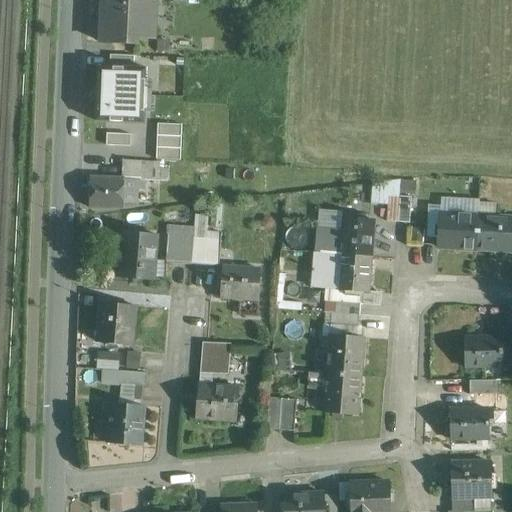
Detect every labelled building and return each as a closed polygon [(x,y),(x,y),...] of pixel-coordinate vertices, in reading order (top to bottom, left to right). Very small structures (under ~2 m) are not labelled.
[(123,0),(123,2),(103,1),(101,42),(137,44),(138,38),(154,38),(156,0),(146,0),(123,0)] [(110,66),(98,66),(96,121),(145,123),(147,67),(133,67),(134,55),(111,54),(110,66)] [(182,124),(157,123),(156,159),(180,160),(182,124)] [(134,144),(134,133),(105,133),(105,144),(134,144)] [(144,161),(123,160),(122,177),(124,178),(123,202),(136,202),(136,189),(145,189),(146,181),(168,181),(168,169),(159,169),(159,162),(144,161)] [(122,177),(91,176),(90,207),(123,208),(123,202),(124,178),(122,177)] [(384,185),(372,184),(371,204),(382,205),(384,185)] [(412,197),(401,197),(400,199),(398,222),(410,223),(412,197)] [(400,199),(389,198),(387,221),(398,222),(400,199)] [(479,216),(438,214),(436,247),(477,249),(479,216)] [(511,217),(479,216),(477,249),(511,251),(511,217)] [(374,221),(343,218),(342,232),(326,231),(325,253),(371,257),(374,221)] [(194,229),(168,227),(167,235),(168,235),(194,237),(194,229)] [(219,233),(204,232),(203,237),(202,265),(218,265),(219,233)] [(158,235),(123,233),(119,276),(154,279),(154,277),(165,278),(166,263),(166,261),(156,261),(158,235)] [(194,237),(168,235),(166,261),(166,263),(191,264),(194,237)] [(203,237),(194,237),(191,264),(202,265),(203,237)] [(371,257),(325,253),(317,253),(313,288),(326,289),(362,292),(368,293),(371,257)] [(260,272),(223,269),(221,300),(245,302),(246,298),(256,299),(256,304),(258,304),(260,272)] [(362,292),(326,289),(325,300),(337,301),(361,303),(362,292)] [(361,303),(337,301),(336,314),(360,316),(361,303)] [(134,305),(100,302),(97,342),(131,344),(134,305)] [(360,316),(336,314),(332,314),(331,326),(359,328),(360,316)] [(359,328),(331,326),(330,335),(358,338),(359,328)] [(358,338),(330,335),(327,373),(359,376),(361,360),(362,360),(364,338),(358,338)] [(502,336),(465,337),(466,367),(503,366),(502,339),(502,336)] [(511,339),(502,339),(503,366),(511,366),(511,339)] [(231,344),(203,342),(200,373),(229,374),(231,344)] [(100,350),(98,365),(120,367),(122,352),(100,350)] [(127,351),(127,367),(143,367),(143,351),(127,351)] [(113,383),(114,370),(106,370),(106,372),(98,372),(97,382),(113,383)] [(120,384),(143,386),(146,386),(147,373),(121,371),(120,384)] [(359,376),(327,373),(327,374),(310,372),(308,387),(326,388),(324,412),(358,415),(360,393),(358,393),(359,376)] [(496,380),(470,381),(470,395),(496,394),(496,380)] [(143,386),(120,384),(119,404),(141,406),(143,386)] [(239,387),(200,384),(197,418),(236,421),(239,387)] [(496,394),(470,395),(471,409),(451,409),(451,439),(489,439),(489,409),(497,409),(496,394)] [(279,430),(281,398),(269,398),(266,429),(279,430)] [(281,398),(279,430),(294,431),(297,400),(281,398)] [(119,404),(111,404),(108,443),(142,445),(145,406),(141,406),(119,404)] [(491,462),(452,463),(452,497),(474,497),(492,496),(491,462)] [(352,504),(352,487),(352,483),(339,484),(340,504),(352,504)] [(388,511),(387,485),(352,487),(352,504),(352,511),(388,511)] [(324,511),(324,494),(285,496),(285,511),(324,511)] [(474,497),(452,497),(453,511),(473,511),(475,511),(474,497)]
